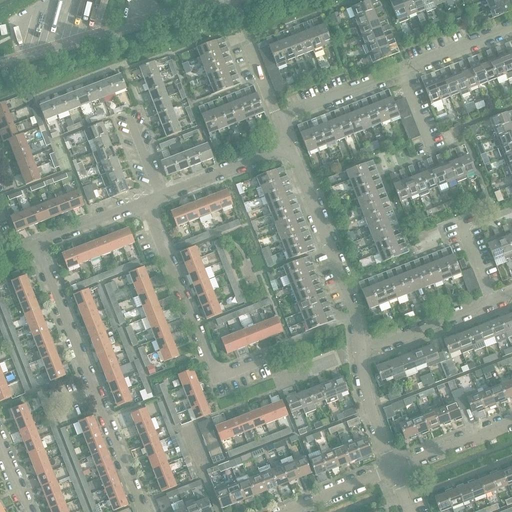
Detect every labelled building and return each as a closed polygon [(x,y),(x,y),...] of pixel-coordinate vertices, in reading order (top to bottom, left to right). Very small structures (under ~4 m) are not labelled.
[(352,11),(354,17),(354,18),(373,10),(371,5),(378,2),(377,0),(372,0),(351,9),(348,10),(349,12),(352,11)] [(398,23),(407,20),(399,0),(388,0),(397,20),(398,23)] [(399,0),(407,20),(409,19),(408,16),(415,13),(410,0),(399,0)] [(410,0),(415,13),(416,13),(417,16),(419,15),(418,12),(424,9),(420,0),(410,0)] [(420,0),(424,9),(425,9),(426,12),(434,9),(430,0),(420,0)] [(430,0),(434,9),(437,8),(436,5),(442,2),(441,0),(430,0)] [(485,0),(483,1),(483,3),(486,2),(488,9),(508,2),(508,1),(507,0),(485,0)] [(511,0),(508,1),(508,2),(488,9),(486,10),(487,13),(489,12),(492,19),(511,11),(510,7),(511,5),(511,0)] [(355,19),(358,26),(358,27),(376,20),(377,19),(375,15),(382,12),(381,7),(373,10),(354,18),(354,17),(351,18),(352,20),(355,19)] [(330,15),(330,16),(333,24),(334,24),(341,21),(338,14),(337,12),(330,15)] [(359,39),(362,37),(362,36),(380,29),(380,28),(378,24),(386,21),(384,16),(377,19),(376,20),(358,27),(358,26),(355,27),(359,39)] [(311,21),(314,29),(323,50),(325,49),(324,46),(331,43),(324,25),(319,27),(316,19),(311,21)] [(303,24),(306,32),(313,50),(314,54),(323,51),(323,50),(314,29),(310,31),(307,23),(303,24)] [(436,23),(430,25),(431,26),(432,30),(433,31),(439,29),(436,23)] [(362,37),(365,45),(384,38),(384,37),(382,33),(389,30),(388,25),(380,28),(380,29),(362,36),(362,37)] [(297,36),(304,54),(305,57),(307,56),(306,53),(313,50),(306,32),(301,34),(298,26),(294,28),(297,36)] [(284,31),(288,39),(295,57),(296,61),(298,60),(297,56),(304,54),(297,36),(292,37),(289,30),(284,31)] [(275,35),(278,43),(286,64),(288,63),(287,60),(295,57),(288,39),(282,41),(279,33),(275,35)] [(365,45),(369,54),(387,47),(385,42),(393,39),(391,34),(384,37),(384,38),(365,45)] [(266,38),(267,40),(269,46),(271,51),(273,57),(276,63),(278,67),(286,64),(278,43),(273,45),(270,36),(266,38)] [(196,48),(200,58),(218,51),(218,50),(216,45),(224,42),(223,38),(196,48)] [(259,43),(261,49),(269,46),(267,40),(259,43)] [(395,43),(387,47),(369,54),(366,55),(367,57),(370,56),(372,63),(391,55),(389,51),(397,48),(395,43)] [(262,50),(263,54),(271,51),(269,46),(261,49),(262,50)] [(200,58),(203,67),(222,59),(220,54),(228,51),(226,47),(218,50),(218,51),(200,58)] [(263,54),(265,60),(273,57),(271,51),(263,54)] [(508,55),(498,58),(505,75),(506,74),(508,79),(511,76),(511,65),(508,55)] [(203,67),(207,76),(225,68),(224,64),(232,61),(230,57),(222,60),(222,59),(203,67)] [(265,60),(267,66),(276,63),(273,57),(265,60)] [(498,58),(489,62),(496,78),(498,84),(507,81),(506,79),(505,75),(498,58)] [(477,85),(487,82),(480,65),(480,66),(478,61),(469,65),(471,69),(477,85)] [(144,79),(158,74),(154,62),(140,68),(144,79)] [(187,62),(181,65),(185,74),(191,72),(187,62)] [(489,62),(480,65),(487,82),(496,78),(489,62)] [(267,66),(270,71),(278,68),(278,67),(276,63),(267,66)] [(327,63),(319,66),(321,70),(321,71),(323,70),(325,70),(329,68),(329,67),(327,63)] [(207,76),(210,85),(229,78),(227,73),(235,70),(233,65),(225,68),(207,76)] [(459,68),(461,73),(462,73),(469,92),(471,91),(470,88),(477,85),(471,69),(467,71),(465,66),(464,66),(460,68),(459,68)] [(270,71),(272,77),(280,74),(278,68),(270,71)] [(452,76),(458,93),(459,92),(460,95),(469,92),(462,73),(461,73),(457,74),(455,70),(454,70),(450,72),(452,76)] [(148,90),(149,91),(163,85),(158,74),(144,79),(148,90)] [(237,74),(229,78),(210,85),(214,94),(232,87),(230,82),(239,79),(237,74)] [(272,77),(274,83),(282,80),(280,74),(272,77)] [(109,79),(109,80),(114,93),(115,93),(126,89),(121,75),(109,79)] [(452,76),(443,80),(449,96),(458,93),(452,76)] [(98,84),(97,84),(102,98),(103,98),(114,93),(109,80),(98,84)] [(274,83),(276,89),(284,85),(282,80),(274,83)] [(443,80),(434,83),(440,100),(449,96),(443,80)] [(440,100),(434,83),(424,87),(430,103),(431,106),(433,106),(433,107),(442,104),(440,100)] [(97,84),(86,89),(91,102),(97,100),(99,104),(104,102),(102,98),(97,84)] [(149,91),(153,102),(167,97),(163,85),(149,91)] [(287,92),(284,85),(276,89),(278,93),(279,95),(287,92)] [(244,90),(247,98),(254,116),(255,116),(263,113),(256,94),(251,96),(248,88),(244,90)] [(75,93),(74,93),(79,107),(80,106),(91,102),(86,89),(75,93)] [(238,101),(245,120),(246,119),(254,116),(247,98),(242,100),(239,92),(235,93),(238,101)] [(379,94),(382,101),(390,120),(399,116),(397,113),(395,107),(393,102),(391,98),(386,100),(383,92),(379,94)] [(63,97),(62,98),(68,111),(79,107),(74,93),(63,97)] [(237,123),(245,120),(238,101),(233,103),(230,95),(225,97),(229,105),(236,123),(237,123)] [(370,98),(373,105),(380,123),(390,120),(382,101),(377,103),(374,96),(370,98)] [(157,114),(158,114),(172,108),(167,97),(153,102),(157,114)] [(52,102),(51,102),(56,116),(57,115),(68,111),(62,98),(52,102)] [(404,98),(393,102),(395,107),(406,103),(404,98)] [(216,101),(219,108),(227,127),(228,126),(236,123),(229,105),(224,107),(221,99),(216,101)] [(118,103),(119,108),(121,112),(122,111),(127,109),(126,105),(124,100),(118,103)] [(361,101),(364,108),(372,127),(380,123),(373,105),(368,107),(365,100),(361,101)] [(0,117),(8,114),(4,102),(0,103),(0,117)] [(44,120),(56,116),(51,102),(39,107),(44,120)] [(208,104),(211,112),(218,130),(219,130),(227,127),(219,108),(215,110),(212,102),(208,104)] [(352,105),(355,112),(363,130),(372,127),(364,108),(359,110),(356,103),(352,105)] [(408,109),(406,103),(395,107),(397,113),(408,109)] [(218,130),(211,112),(206,114),(203,106),(198,108),(209,134),(218,130)] [(343,108),(346,115),(353,134),(363,130),(355,112),(350,114),(347,107),(343,108)] [(158,114),(162,125),(176,120),(172,108),(158,114)] [(97,116),(96,116),(98,121),(98,120),(104,118),(103,114),(101,109),(95,112),(97,116)] [(399,116),(400,119),(410,114),(408,109),(397,113),(399,116)] [(334,112),(336,119),(337,119),(344,137),(353,134),(346,115),(341,117),(338,110),(334,112)] [(489,120),(493,129),(510,123),(506,113),(489,120)] [(0,130),(13,125),(8,114),(0,117),(0,130)] [(325,115),(327,123),(328,122),(335,141),(344,137),(337,119),(336,119),(332,121),(329,114),(325,115)] [(400,119),(402,124),(412,120),(410,114),(400,119)] [(316,119),(318,126),(319,126),(326,145),(335,141),(328,122),(327,123),(323,124),(320,117),(316,119)] [(181,131),(176,120),(162,125),(167,137),(181,131)] [(402,124),(404,130),(415,126),(412,120),(402,124)] [(306,123),(309,130),(317,148),(326,145),(319,126),(318,126),(313,128),(311,121),(306,123)] [(493,129),(497,139),(511,132),(511,128),(510,123),(493,129)] [(83,131),(87,142),(106,135),(101,124),(88,129),(83,131)] [(307,152),(317,148),(309,130),(305,132),(302,124),(297,126),(307,152)] [(0,136),(2,143),(7,141),(17,136),(13,125),(0,130),(0,136)] [(404,130),(406,135),(417,131),(415,126),(404,130)] [(419,137),(417,131),(406,135),(408,141),(419,137)] [(497,149),(511,143),(511,132),(497,139),(494,140),(493,142),(493,143),(495,147),(496,148),(497,148),(497,149)] [(11,151),(12,152),(27,146),(26,145),(22,134),(17,136),(7,141),(11,151)] [(87,142),(91,153),(110,146),(106,135),(87,142)] [(42,139),(46,150),(51,149),(46,137),(42,139)] [(376,141),(368,144),(368,147),(370,151),(379,148),(376,141)] [(504,157),(511,154),(511,143),(497,149),(501,158),(504,157)] [(477,145),(476,146),(480,155),(485,153),(482,144),(481,144),(477,145)] [(196,149),(195,150),(200,162),(201,162),(212,158),(207,145),(196,149)] [(16,162),(16,163),(31,157),(31,156),(27,146),(12,152),(16,162)] [(91,153),(96,165),(114,158),(110,146),(91,153)] [(46,150),(51,162),(55,160),(51,149),(46,150)] [(184,154),(189,167),(200,162),(195,150),(184,154)] [(458,160),(464,176),(465,176),(473,173),(467,156),(462,158),(460,153),(456,155),(458,160)] [(485,153),(480,155),(484,165),(486,164),(489,163),(485,153)] [(173,158),(178,171),(189,167),(184,154),(173,158)] [(20,174),(35,168),(31,157),(16,163),(20,174)] [(447,158),(449,163),(455,179),(456,179),(457,181),(466,178),(465,176),(464,176),(458,160),(453,162),(451,157),(447,158)] [(96,165),(100,176),(119,169),(114,158),(96,165)] [(166,176),(178,171),(173,158),(161,163),(166,176)] [(437,162),(439,167),(440,167),(446,183),(455,179),(449,163),(443,166),(441,160),(437,162)] [(346,171),(350,180),(368,173),(368,172),(367,168),(374,166),(372,161),(346,171)] [(428,165),(430,171),(437,187),(446,183),(440,167),(439,167),(434,169),(432,164),(428,165)] [(256,178),(260,187),(279,179),(277,175),(285,172),(283,167),(256,178)] [(40,180),(35,168),(20,174),(25,186),(40,180)] [(419,169),(421,174),(428,190),(437,187),(430,171),(425,173),(423,168),(419,169)] [(100,176),(104,187),(123,180),(119,169),(100,176)] [(86,176),(84,170),(79,172),(78,171),(75,172),(78,179),(86,176)] [(350,180),(353,189),(372,182),(372,181),(370,177),(377,174),(375,170),(368,172),(368,173),(350,180)] [(429,192),(428,190),(421,174),(416,176),(414,171),(410,173),(412,178),(418,194),(419,196),(429,192)] [(400,176),(402,181),(409,197),(418,194),(412,178),(406,180),(404,175),(400,176)] [(259,197),(263,196),(282,188),(280,184),(288,181),(286,176),(279,179),(260,187),(256,189),(259,197)] [(399,201),(409,197),(402,181),(397,183),(395,178),(391,180),(399,201)] [(353,189),(357,198),(375,191),(374,187),(381,184),(379,179),(372,181),(372,182),(353,189)] [(128,192),(123,180),(104,187),(109,199),(114,197),(128,192)] [(82,188),(84,195),(92,192),(89,185),(82,188)] [(282,188),(263,196),(267,205),(286,197),(284,193),(292,190),(290,185),(282,188)] [(357,198),(360,207),(379,200),(377,196),(385,193),(383,188),(375,191),(357,198)] [(67,195),(66,195),(71,210),(73,210),(83,206),(77,191),(67,195)] [(215,195),(221,210),(232,206),(226,191),(215,195)] [(94,199),(92,192),(84,195),(87,202),(94,199)] [(286,198),(286,197),(267,205),(271,214),(289,207),(287,202),(295,199),(294,194),(286,198)] [(55,199),(54,200),(60,215),(61,214),(71,210),(66,195),(55,199)] [(204,200),(210,214),(221,210),(215,195),(204,200)] [(386,197),(379,200),(360,207),(364,216),(383,209),(382,209),(381,205),(388,202),(386,197)] [(44,204),(43,204),(49,219),(50,219),(60,215),(54,200),(44,204)] [(193,204),(199,219),(210,214),(204,200),(193,204)] [(33,208),(32,208),(38,223),(49,219),(43,204),(33,208)] [(182,208),(187,223),(188,223),(199,219),(193,204),(182,208)] [(297,204),(289,207),(271,214),(274,223),(293,216),(291,211),(299,208),(297,204)] [(364,216),(368,225),(386,218),(385,214),(392,211),(390,206),(382,209),(383,209),(364,216)] [(21,212),(21,213),(26,228),(27,227),(38,223),(32,208),(21,212)] [(176,227),(187,223),(182,208),(170,213),(176,227)] [(15,232),(26,228),(21,213),(9,217),(15,232)] [(293,216),(274,223),(278,232),(297,225),(295,220),(303,217),(301,213),(293,216)] [(393,215),(386,218),(368,225),(371,235),(390,227),(388,223),(395,220),(393,215)] [(227,225),(226,225),(229,231),(240,226),(238,220),(227,225)] [(305,222),(297,225),(278,232),(281,241),(300,234),(298,229),(306,226),(305,222)] [(397,224),(390,227),(371,235),(375,244),(393,236),(392,232),(399,229),(397,224)] [(215,229),(218,235),(229,231),(226,225),(215,229)] [(128,229),(117,233),(123,248),(134,244),(128,229)] [(215,229),(204,233),(206,239),(218,235),(215,229)] [(308,231),(300,234),(281,241),(285,250),(304,243),(302,238),(310,235),(308,231)] [(112,252),(123,248),(117,233),(106,237),(112,252)] [(204,240),(206,239),(204,233),(193,238),(195,243),(196,243),(204,240)] [(375,244),(379,253),(397,246),(397,245),(395,241),(403,238),(401,233),(393,236),(375,244)] [(499,234),(495,236),(504,257),(505,260),(507,260),(511,257),(511,250),(506,236),(501,238),(499,234)] [(494,261),(504,257),(495,236),(490,238),(486,239),(492,256),(494,261)] [(101,256),(112,252),(106,237),(95,241),(101,256)] [(186,247),(195,243),(193,238),(184,241),(186,247)] [(217,251),(223,249),(222,249),(219,240),(213,242),(217,251)] [(312,240),(304,243),(285,250),(287,256),(289,259),(296,256),(307,252),(306,247),(313,244),(312,240)] [(101,256),(95,241),(84,245),(88,256),(90,261),(101,256)] [(404,242),(397,245),(397,246),(379,253),(380,256),(382,262),(396,256),(401,255),(399,251),(406,248),(404,242)] [(79,265),(90,261),(88,256),(84,245),(73,250),(75,256),(79,265)] [(184,264),(185,264),(199,258),(199,256),(195,247),(180,253),(181,256),(184,264)] [(221,262),(227,260),(223,249),(217,251),(221,262)] [(67,269),(79,265),(75,256),(73,250),(61,254),(62,256),(67,269)] [(442,256),(443,259),(451,278),(460,274),(453,256),(452,255),(449,256),(449,257),(448,256),(446,250),(441,252),(442,256)] [(432,256),(434,263),(442,282),(451,278),(443,259),(439,261),(438,256),(436,253),(431,255),(432,256)] [(282,267),(286,276),(305,269),(304,269),(303,264),(311,261),(309,257),(282,267)] [(423,259),(426,266),(433,285),(442,282),(434,263),(430,265),(427,257),(423,259)] [(189,275),(204,269),(203,269),(199,258),(185,264),(189,275)] [(140,260),(129,264),(132,269),(142,265),(140,260)] [(221,262),(226,273),(231,271),(227,260),(221,262)] [(414,262),(417,270),(424,289),(433,285),(426,266),(421,268),(418,260),(414,262)] [(124,272),(132,269),(129,264),(122,267),(124,272)] [(404,266),(407,274),(415,293),(424,289),(417,270),(412,272),(409,264),(404,266)] [(312,266),(304,269),(305,269),(286,276),(289,286),(308,278),(306,274),(314,271),(312,266)] [(117,268),(107,272),(109,278),(120,274),(117,268)] [(128,274),(132,285),(148,279),(143,268),(128,274)] [(395,269),(398,277),(406,296),(415,293),(407,274),(403,275),(400,268),(395,269)] [(193,286),(208,280),(204,269),(189,275),(193,286)] [(460,274),(463,279),(474,275),(471,269),(460,274)] [(226,273),(230,284),(236,282),(231,271),(226,273)] [(386,273),(389,281),(397,300),(406,296),(398,277),(394,279),(391,271),(386,273)] [(316,275),(308,278),(289,286),(293,295),(312,287),(310,283),(318,280),(316,275)] [(377,277),(380,284),(388,303),(397,300),(389,281),(385,283),(381,275),(377,277)] [(463,279),(465,284),(476,280),(474,275),(463,279)] [(11,281),(15,292),(30,286),(26,276),(11,281)] [(95,277),(85,281),(87,286),(97,282),(95,277)] [(368,280),(371,288),(378,307),(388,303),(380,284),(376,286),(373,278),(368,280)] [(132,285),(137,296),(152,290),(148,279),(132,285)] [(197,297),(198,297),(212,291),(208,280),(193,286),(197,297)] [(465,284),(467,290),(478,285),(476,280),(465,284)] [(79,289),(87,286),(85,281),(77,284),(79,289)] [(234,295),(235,295),(240,293),(236,282),(230,284),(234,295)] [(369,311),(378,307),(371,288),(367,290),(363,282),(359,284),(369,311)] [(108,284),(104,285),(107,294),(108,294),(113,292),(109,283),(108,284)] [(74,285),(69,287),(71,292),(79,289),(77,284),(74,285)] [(100,284),(95,286),(95,287),(100,298),(105,296),(100,284)] [(320,284),(312,287),(293,295),(296,304),(315,297),(315,296),(313,292),(321,289),(320,284)] [(480,290),(478,285),(467,290),(469,294),(480,290)] [(34,298),(30,286),(15,292),(20,303),(34,298)] [(74,295),(78,306),(93,301),(89,289),(74,295)] [(137,296),(141,307),(156,301),(152,290),(137,296)] [(202,308),(217,302),(216,302),(212,291),(198,297),(202,308)] [(108,294),(107,294),(111,304),(112,304),(117,302),(113,292),(108,294)] [(244,302),(240,293),(235,295),(238,305),(244,302)] [(323,293),(315,296),(315,297),(296,304),(300,313),(319,306),(319,305),(317,301),(325,298),(323,293)] [(100,298),(104,309),(105,309),(109,307),(105,296),(100,298)] [(20,303),(24,314),(39,309),(34,298),(20,303)] [(260,302),(258,303),(260,309),(262,308),(271,304),(269,299),(260,302)] [(78,306),(82,317),(97,312),(93,301),(78,306)] [(145,317),(145,318),(161,312),(156,301),(141,307),(138,308),(142,318),(145,317)] [(112,304),(111,304),(115,314),(116,314),(121,312),(117,302),(112,304)] [(221,314),(217,302),(202,308),(206,319),(221,314)] [(327,302),(319,305),(319,306),(300,313),(303,322),(322,315),(321,310),(328,307),(327,302)] [(258,303),(247,307),(249,313),(260,309),(258,303)] [(424,303),(420,305),(423,312),(430,309),(429,305),(425,307),(424,303)] [(105,309),(104,309),(108,321),(109,320),(113,319),(109,307),(105,309)] [(247,307),(236,312),(238,317),(249,313),(247,307)] [(2,312),(6,322),(11,320),(7,310),(6,309),(2,311),(2,312)] [(43,320),(39,309),(24,314),(28,325),(43,320)] [(82,317),(87,329),(102,323),(97,312),(82,317)] [(116,314),(115,314),(119,325),(124,323),(125,323),(121,312),(116,314)] [(145,318),(150,329),(165,323),(161,312),(145,318)] [(236,312),(225,316),(227,322),(238,317),(236,312)] [(330,312),(322,315),(303,322),(307,332),(326,324),(324,319),(332,316),(330,312)] [(511,316),(511,315),(500,319),(505,332),(505,333),(507,338),(511,336),(511,316)] [(227,322),(225,316),(216,320),(218,325),(227,322)] [(276,317),(265,321),(271,337),(282,332),(276,317)] [(109,320),(108,321),(112,331),(113,331),(117,329),(118,329),(113,319),(109,320)] [(500,319),(489,323),(494,337),(505,333),(505,332),(500,319)] [(6,323),(10,333),(15,331),(11,321),(11,320),(6,322),(6,323)] [(47,331),(43,320),(28,325),(33,337),(47,331)] [(265,321),(254,326),(260,341),(271,337),(265,321)] [(87,329),(91,340),(106,334),(102,323),(87,329)] [(150,329),(154,340),(169,334),(165,323),(150,329)] [(248,328),(243,330),(249,345),(260,341),(254,326),(253,323),(247,325),(248,328)] [(489,323),(478,328),(483,341),(494,337),(489,323)] [(126,328),(125,328),(128,337),(129,337),(134,335),(131,326),(126,328)] [(118,329),(117,329),(121,341),(126,339),(122,327),(118,329)] [(478,328),(466,332),(473,349),(474,351),(485,347),(483,341),(478,328)] [(243,330),(232,334),(238,350),(249,345),(243,330)] [(14,341),(14,344),(19,342),(16,333),(15,331),(10,333),(11,335),(14,341)] [(52,342),(47,331),(33,337),(37,348),(52,342)] [(466,332),(455,336),(460,350),(461,350),(462,354),(473,349),(466,332)] [(3,338),(7,347),(12,345),(8,336),(7,334),(3,336),(3,338)] [(91,340),(95,351),(110,345),(115,343),(113,337),(108,339),(106,334),(91,340)] [(154,340),(158,351),(173,345),(169,334),(154,340)] [(238,350),(232,334),(221,339),(227,354),(238,350)] [(129,337),(128,337),(132,347),(137,345),(138,345),(134,335),(129,337)] [(450,354),(460,350),(455,336),(444,341),(450,354)] [(126,339),(121,341),(125,352),(130,350),(126,339)] [(15,346),(19,355),(24,353),(20,344),(19,342),(14,344),(15,346)] [(56,353),(52,342),(37,348),(41,359),(56,353)] [(8,349),(11,358),(16,356),(12,347),(12,345),(7,347),(8,349)] [(95,351),(100,362),(114,356),(110,345),(95,351)] [(178,357),(173,345),(158,351),(163,363),(178,357)] [(428,368),(439,363),(445,361),(441,352),(436,354),(433,345),(421,350),(427,363),(428,368)] [(138,349),(137,349),(141,358),(147,356),(143,347),(138,349)] [(130,350),(125,352),(129,363),(133,361),(134,361),(135,361),(130,350)] [(421,350),(410,354),(415,368),(415,367),(427,363),(421,350)] [(20,358),(23,366),(28,364),(25,356),(24,353),(19,355),(20,358)] [(41,359),(46,370),(60,364),(56,353),(41,359)] [(410,354),(399,358),(406,377),(407,376),(417,372),(415,367),(415,368),(410,354)] [(12,361),(16,369),(20,367),(17,359),(16,356),(11,358),(12,361)] [(100,362),(104,372),(119,366),(114,356),(100,362)] [(147,356),(141,358),(145,368),(146,367),(150,366),(147,356)] [(399,358),(388,363),(393,376),(395,381),(406,377),(399,358)] [(134,361),(133,361),(138,373),(143,371),(138,359),(135,361),(134,361)] [(451,359),(446,361),(452,377),(457,375),(451,359)] [(445,361),(439,363),(446,379),(452,377),(446,361),(445,361)] [(382,380),(393,376),(388,363),(377,367),(379,373),(375,375),(379,387),(384,385),(382,380)] [(24,369),(27,377),(32,375),(29,367),(28,364),(23,366),(24,369)] [(65,376),(60,364),(46,370),(50,382),(65,376)] [(150,366),(146,367),(149,375),(155,373),(152,365),(150,366)] [(104,372),(108,384),(123,378),(119,366),(104,372)] [(17,372),(20,380),(25,379),(21,370),(20,367),(16,369),(17,372)] [(177,376),(182,387),(197,381),(192,370),(177,376)] [(138,373),(142,384),(147,382),(143,371),(138,373)] [(33,377),(32,375),(27,377),(28,379),(32,389),(37,387),(33,377)] [(341,377),(330,382),(336,396),(337,400),(338,402),(343,400),(341,394),(347,392),(341,377)] [(108,384),(113,395),(128,389),(123,378),(108,384)] [(25,380),(25,379),(20,380),(21,382),(25,392),(29,390),(25,380)] [(201,392),(197,381),(182,387),(186,398),(201,392)] [(511,382),(511,381),(500,385),(505,399),(507,398),(511,397),(511,399),(511,398),(511,382)] [(147,382),(142,384),(146,395),(147,395),(151,393),(147,382)] [(330,382),(319,386),(324,400),(326,405),(337,400),(336,396),(330,382)] [(164,383),(159,385),(161,393),(162,394),(162,395),(167,393),(168,392),(164,383)] [(158,384),(152,387),(155,395),(161,393),(159,385),(158,384)] [(500,385),(489,389),(494,403),(495,403),(500,401),(501,403),(508,401),(507,398),(505,399),(500,385)] [(0,401),(11,397),(7,386),(0,388),(0,401)] [(319,386),(308,391),(313,405),(314,405),(324,400),(319,386)] [(481,388),(476,390),(483,408),(484,407),(489,406),(489,408),(496,405),(495,403),(494,403),(489,389),(483,392),(481,388)] [(132,401),(128,389),(113,395),(117,406),(132,401)] [(457,390),(451,393),(455,403),(456,402),(459,411),(464,409),(460,398),(459,396),(457,390)] [(485,409),(484,407),(483,408),(476,390),(465,394),(466,398),(470,407),(472,412),(477,410),(478,412),(485,409)] [(308,391),(296,395),(302,409),(304,414),(316,410),(314,405),(313,405),(308,391)] [(389,400),(400,396),(398,391),(387,395),(389,400)] [(167,393),(162,395),(167,406),(172,403),(168,392),(167,393)] [(186,398),(190,409),(205,403),(201,392),(186,398)] [(291,414),(302,409),(296,395),(285,399),(291,414)] [(465,396),(460,398),(464,409),(470,407),(466,398),(465,396)] [(43,410),(49,408),(48,408),(47,405),(44,397),(39,399),(42,407),(43,410)] [(409,397),(402,400),(404,406),(405,406),(404,405),(411,402),(409,397)] [(393,411),(404,406),(402,400),(391,405),(393,411)] [(281,401),(270,405),(276,420),(287,416),(281,401)] [(455,403),(444,407),(449,421),(450,421),(454,419),(455,421),(462,419),(459,411),(456,402),(455,403)] [(172,403),(167,406),(171,417),(176,415),(177,415),(172,403)] [(210,415),(205,403),(190,409),(195,421),(210,415)] [(11,410),(15,421),(30,415),(26,405),(11,410)] [(270,405),(259,410),(265,425),(276,420),(270,405)] [(435,405),(431,407),(432,411),(438,426),(439,425),(443,424),(444,426),(451,423),(450,421),(449,421),(444,407),(437,410),(435,405)] [(432,411),(431,407),(419,411),(421,416),(427,430),(432,428),(433,430),(440,427),(439,425),(438,426),(432,411)] [(46,416),(48,421),(53,419),(51,414),(49,408),(43,410),(46,416)] [(131,414),(135,425),(150,419),(146,408),(131,414)] [(342,412),(342,413),(344,418),(356,414),(354,408),(342,412)] [(165,410),(160,412),(166,426),(171,424),(165,410)] [(254,429),(265,425),(259,410),(248,414),(254,429)] [(428,432),(427,430),(421,416),(419,411),(409,416),(410,420),(415,435),(416,434),(421,433),(422,434),(428,432)] [(248,414),(237,418),(243,433),(254,429),(248,414)] [(34,426),(30,415),(15,421),(20,432),(34,426)] [(176,415),(171,417),(175,426),(180,424),(177,415),(176,415)] [(78,422),(82,433),(97,427),(93,416),(78,422)] [(237,418),(226,423),(231,438),(243,433),(237,418)] [(348,428),(360,424),(357,418),(346,422),(348,428)] [(417,436),(416,434),(415,435),(410,420),(404,423),(402,418),(393,422),(397,433),(401,431),(403,436),(404,439),(409,437),(410,439),(417,436)] [(49,425),(52,432),(57,430),(54,423),(53,419),(48,421),(49,425)] [(154,431),(150,419),(135,425),(140,436),(154,431)] [(197,424),(199,430),(210,426),(208,420),(197,424)] [(220,442),(231,438),(226,423),(214,427),(220,442)] [(174,436),(175,435),(171,424),(166,426),(170,438),(175,436),(174,436)] [(342,424),(335,427),(337,432),(344,430),(342,424)] [(20,432),(24,443),(39,438),(34,426),(20,432)] [(199,430),(201,436),(212,431),(210,426),(199,430)] [(64,440),(69,438),(68,438),(68,437),(64,427),(60,429),(63,439),(64,440)] [(102,438),(97,427),(82,433),(87,444),(102,438)] [(289,427),(280,431),(282,437),(292,433),(289,427)] [(330,435),(337,432),(335,427),(327,430),(330,435)] [(56,442),(56,443),(61,441),(61,440),(58,432),(57,430),(52,432),(53,434),(56,442)] [(140,436),(144,447),(159,441),(154,431),(140,436)] [(201,436),(204,441),(215,437),(212,431),(201,436)] [(280,431),(269,436),(271,441),(282,437),(280,431)] [(319,433),(312,435),(314,441),(322,438),(319,433)] [(179,434),(175,435),(174,436),(175,436),(179,447),(184,445),(179,434)] [(307,444),(314,441),(312,435),(305,438),(307,444)] [(269,436),(258,440),(260,445),(271,441),(269,436)] [(204,441),(206,447),(217,443),(215,437),(204,441)] [(24,443),(28,454),(43,449),(46,447),(44,441),(40,443),(39,438),(24,443)] [(67,448),(68,451),(73,450),(72,446),(69,438),(64,440),(67,448)] [(106,450),(102,438),(87,444),(91,456),(106,450)] [(355,445),(360,458),(371,454),(365,438),(360,441),(359,439),(353,441),(354,443),(355,445)] [(258,440),(247,444),(249,450),(260,445),(258,440)] [(59,451),(61,455),(66,453),(65,449),(61,441),(56,443),(59,451)] [(144,447),(148,459),(163,453),(159,441),(144,447)] [(206,447),(208,453),(219,448),(217,443),(206,447)] [(360,458),(355,445),(354,443),(343,447),(349,463),(353,462),(354,464),(361,461),(360,458)] [(247,444),(236,449),(238,454),(249,450),(247,444)] [(179,447),(183,458),(188,456),(184,445),(179,447)] [(250,452),(252,457),(264,452),(262,447),(250,452)] [(331,450),(338,467),(349,463),(343,447),(338,449),(337,448),(331,450)] [(208,453),(210,459),(221,454),(219,448),(208,453)] [(28,454),(33,466),(47,460),(43,449),(28,454)] [(229,458),(238,454),(236,449),(226,452),(229,458)] [(71,457),(73,463),(78,461),(75,455),(73,450),(68,451),(71,457)] [(110,461),(106,450),(91,456),(96,466),(110,461)] [(326,454),(320,456),(326,472),(338,467),(331,450),(325,452),(326,454)] [(250,452),(239,456),(241,461),(252,457),(250,452)] [(63,460),(65,466),(70,464),(68,458),(66,453),(61,455),(63,460)] [(167,464),(163,453),(148,459),(152,469),(167,464)] [(224,460),(221,454),(210,459),(213,464),(224,460)] [(183,458),(187,469),(192,467),(188,456),(183,458)] [(239,456),(228,460),(230,465),(241,461),(239,456)] [(315,476),(326,472),(320,456),(309,460),(315,476)] [(304,457),(293,462),(299,478),(311,473),(304,457)] [(33,466),(37,477),(52,471),(47,460),(33,466)] [(228,460),(217,465),(219,470),(230,465),(228,460)] [(74,466),(77,474),(82,472),(79,464),(78,461),(73,463),(74,466)] [(115,472),(110,461),(96,466),(100,477),(115,472)] [(293,462),(282,466),(288,482),(299,478),(293,462)] [(66,469),(69,477),(74,475),(71,467),(70,464),(65,466),(66,469)] [(152,469),(157,481),(172,475),(167,464),(152,469)] [(208,474),(219,470),(217,465),(206,469),(208,474)] [(266,491),(277,487),(271,471),(269,465),(258,470),(260,475),(259,475),(266,491)] [(282,466),(271,471),(277,487),(288,482),(282,466)] [(511,466),(508,469),(507,467),(501,469),(501,471),(502,471),(508,486),(511,484),(511,466)] [(196,478),(192,467),(187,469),(192,480),(196,478)] [(56,482),(52,471),(37,477),(42,488),(56,482)] [(489,474),(490,475),(491,475),(496,490),(508,486),(502,471),(501,471),(496,473),(496,471),(489,474)] [(81,483),(81,485),(86,483),(86,481),(82,473),(82,472),(77,474),(77,475),(81,483)] [(119,483),(115,472),(100,477),(104,489),(119,483)] [(254,495),(266,491),(259,475),(252,478),(250,474),(247,475),(248,479),(254,495)] [(73,486),(74,488),(79,486),(78,484),(75,476),(74,475),(69,477),(70,477),(73,486)] [(176,486),(172,475),(157,481),(161,492),(176,486)] [(238,483),(237,484),(243,500),(254,495),(248,479),(247,475),(236,479),(238,483)] [(479,478),(479,480),(480,479),(485,495),(491,492),(492,495),(497,493),(496,491),(496,490),(491,475),(490,475),(485,477),(484,476),(479,478)] [(467,482),(468,484),(474,499),(485,495),(480,479),(479,480),(474,482),(473,480),(467,482)] [(200,480),(189,484),(191,490),(202,486),(200,480)] [(60,493),(56,482),(42,488),(46,499),(60,493)] [(84,492),(86,496),(90,494),(89,490),(86,483),(81,485),(84,492)] [(104,489),(109,500),(123,494),(119,483),(104,489)] [(232,504),(226,488),(225,486),(224,483),(212,487),(215,493),(221,509),(232,504)] [(189,484),(178,489),(179,492),(178,492),(179,495),(191,490),(189,484)] [(232,504),(243,500),(237,484),(231,486),(230,484),(225,486),(226,488),(232,504)] [(456,487),(457,488),(463,503),(469,501),(470,504),(474,502),(474,499),(468,484),(463,486),(462,484),(456,487)] [(76,495),(78,499),(83,497),(81,493),(79,486),(74,488),(76,495)] [(445,491),(445,493),(446,492),(452,508),(463,503),(457,488),(451,490),(451,489),(445,491)] [(165,494),(166,496),(167,495),(168,499),(179,495),(178,492),(179,492),(178,489),(165,494)] [(440,511),(452,508),(446,492),(445,493),(440,495),(440,493),(434,495),(440,511)] [(65,504),(60,493),(46,499),(50,510),(65,504)] [(88,501),(90,507),(95,505),(92,499),(90,494),(86,496),(88,501)] [(128,505),(123,494),(109,500),(105,501),(108,507),(111,506),(113,511),(128,505)] [(155,500),(158,506),(169,502),(168,499),(167,495),(166,496),(155,500)] [(80,504),(82,510),(87,508),(85,502),(83,497),(78,499),(80,504)] [(212,511),(207,498),(196,503),(199,511),(212,511)] [(182,501),(171,505),(170,505),(171,507),(173,511),(186,511),(185,507),(184,508),(182,501)] [(158,506),(160,511),(171,507),(170,505),(171,505),(169,502),(158,506)] [(199,511),(196,503),(185,507),(186,511),(199,511)] [(497,503),(489,505),(492,511),(499,508),(497,503)]
